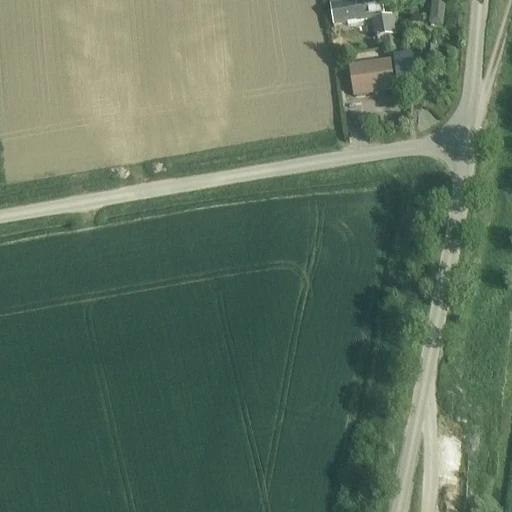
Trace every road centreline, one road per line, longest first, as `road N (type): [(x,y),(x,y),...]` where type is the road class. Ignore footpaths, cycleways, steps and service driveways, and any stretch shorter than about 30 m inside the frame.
road 1 (unclassified): [(0,218),(465,141)]
road 2 (tertiary): [(399,511),(465,141)]
road 3 (tertiary): [(465,141),(478,0)]
